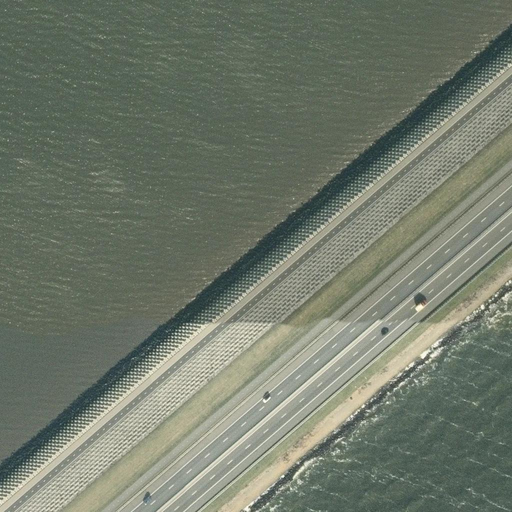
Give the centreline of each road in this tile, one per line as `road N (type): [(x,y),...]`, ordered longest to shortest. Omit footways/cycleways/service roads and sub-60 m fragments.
road 1 (motorway): [(511,190),(139,511)]
road 2 (motorway): [(173,511),(511,219)]
